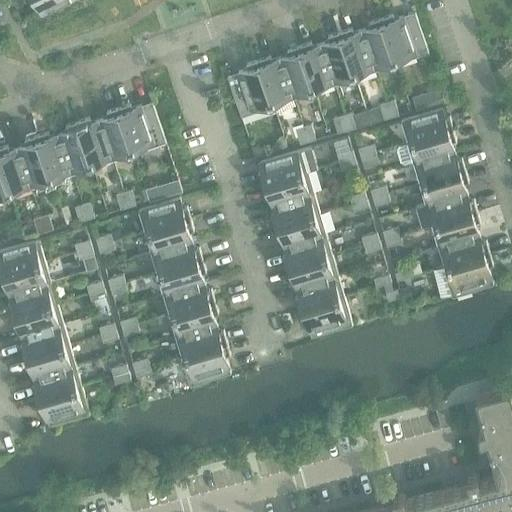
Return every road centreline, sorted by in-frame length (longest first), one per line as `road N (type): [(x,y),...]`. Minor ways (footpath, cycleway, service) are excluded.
road 1 (residential): [(278,351),(172,42)]
road 2 (residential): [(451,0),(511,191)]
road 3 (residential): [(45,85),(172,42)]
road 4 (residential): [(172,42),(299,0)]
